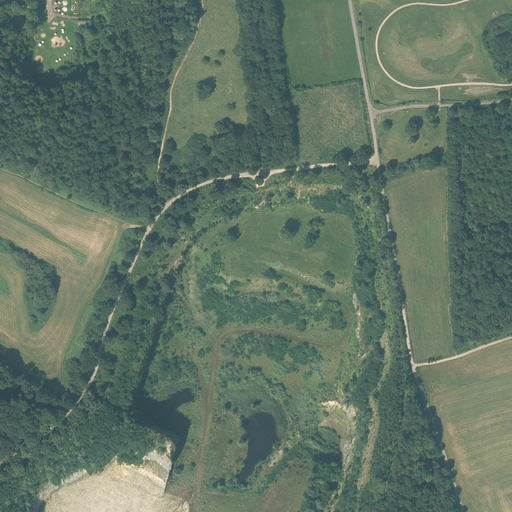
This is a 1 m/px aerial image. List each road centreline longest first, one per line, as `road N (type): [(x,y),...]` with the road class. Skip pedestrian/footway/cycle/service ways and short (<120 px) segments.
road 1 (track): [(253,262),(342,302),(351,313),(348,336),(329,347),(247,329),(219,338),(188,511)]
road 2 (unclassified): [(462,511),(408,349),(369,113)]
road 3 (track): [(377,161),(224,177),(164,207)]
road 4 (track): [(148,229),(89,383),(69,411)]
road 5 (unclassified): [(369,113),(511,98)]
